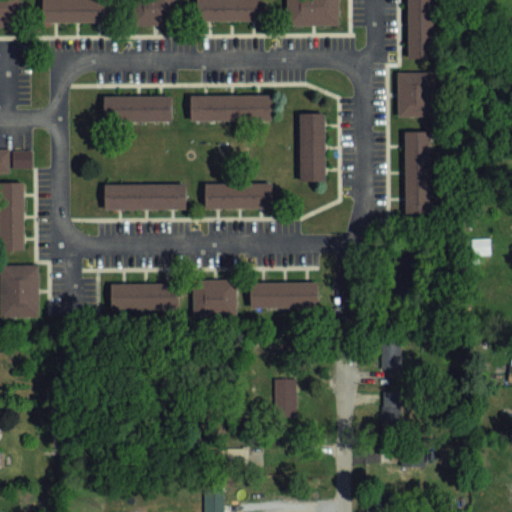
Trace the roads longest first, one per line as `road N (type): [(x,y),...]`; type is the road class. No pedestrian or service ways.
road 1 (residential): [(101,246),(70,238),(62,225),(63,68),(97,60),(322,58),(360,74),(363,212),(344,243),(101,246)]
road 2 (residential): [(341,511),(341,343)]
